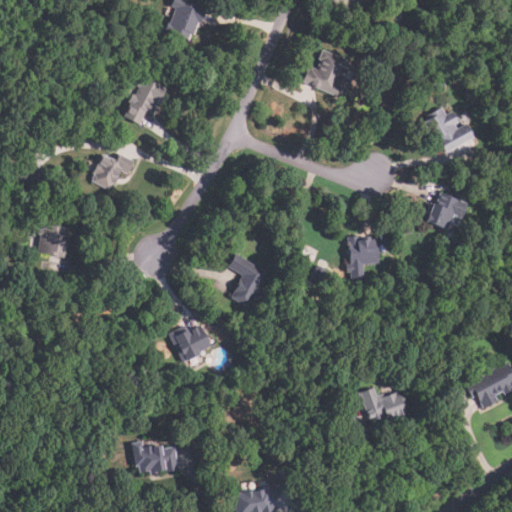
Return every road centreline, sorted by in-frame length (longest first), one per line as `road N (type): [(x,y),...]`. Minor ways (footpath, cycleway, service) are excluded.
road 1 (residential): [(287,0),(230,134),(152,261)]
road 2 (residential): [(230,134),(340,177),(368,177)]
